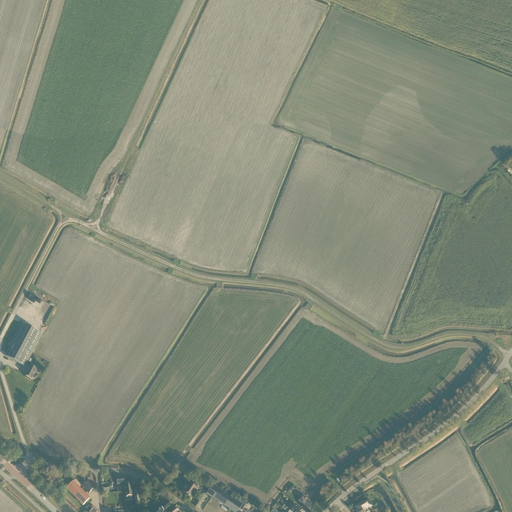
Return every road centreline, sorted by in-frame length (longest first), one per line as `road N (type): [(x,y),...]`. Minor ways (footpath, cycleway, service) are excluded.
road 1 (track): [(508,356),(466,333),(390,346),(293,288),(197,275),(57,210)]
road 2 (track): [(93,229),(200,0)]
road 3 (tertiary): [(337,502),(452,419),(511,351)]
road 4 (track): [(2,335),(59,223),(74,220)]
